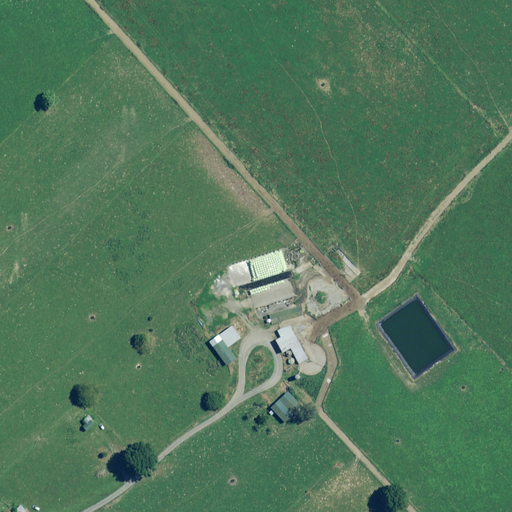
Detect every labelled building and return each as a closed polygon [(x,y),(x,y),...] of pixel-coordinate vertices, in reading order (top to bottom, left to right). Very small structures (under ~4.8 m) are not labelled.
[(228,175),(216,184),(228,198),(239,189),(228,175)] [(343,248),(340,244),(334,250),(337,254),(343,248)] [(363,247),(361,247),(360,248),(359,248),(358,248),(358,249),(357,250),(357,251),(357,252),(357,253),(357,254),(357,255),(358,255),(358,256),(359,256),(360,257),(361,257),(362,257),(363,257),(364,256),(365,256),(365,255),(366,255),(366,254),(366,253),(367,252),(366,251),(366,250),(365,249),(365,248),(364,248),(363,248),(363,247)] [(297,269),(291,249),(229,268),(235,288),(297,269)] [(281,302),(275,285),(251,293),(253,299),(256,310),(281,302)] [(271,315),(271,318),(267,320),(269,326),(275,324),(303,316),(301,308),(299,308),(297,300),(282,304),(284,312),(271,315)] [(283,353),(285,352),(289,359),(295,355),(300,364),(309,360),(291,326),(279,332),(282,337),(276,340),(283,353)] [(241,339),(233,327),(211,342),(227,366),(237,359),(229,348),(241,339)] [(305,408),(290,392),(272,408),(286,423),(295,414),(297,416),(305,408)] [(96,422),(89,416),(85,421),(88,423),(84,428),(89,432),(96,422)] [(113,473),(108,459),(88,466),(92,479),(113,473)]
